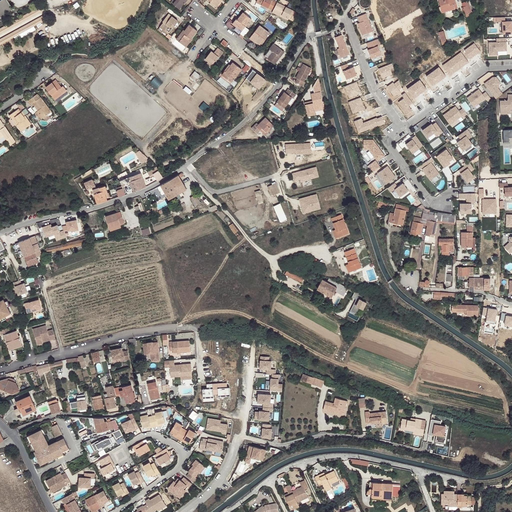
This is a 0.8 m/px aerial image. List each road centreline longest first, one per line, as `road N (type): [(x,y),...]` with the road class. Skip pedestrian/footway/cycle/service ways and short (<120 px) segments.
road 1 (residential): [(0,233),(135,194),(182,167),(249,116),(307,37),(339,23),(354,0)]
road 2 (track): [(178,328),(208,312),(247,315),(407,392),(506,419)]
road 3 (residential): [(417,470),(360,456),(318,457),(276,473),(226,511)]
road 4 (residential): [(0,369),(178,328)]
road 5 (track): [(182,167),(269,258),(276,278),(291,285)]
road 6 (residential): [(9,432),(55,414),(116,414),(164,403)]
road 7 (residential): [(113,511),(174,470),(183,454),(151,435),(123,446)]
